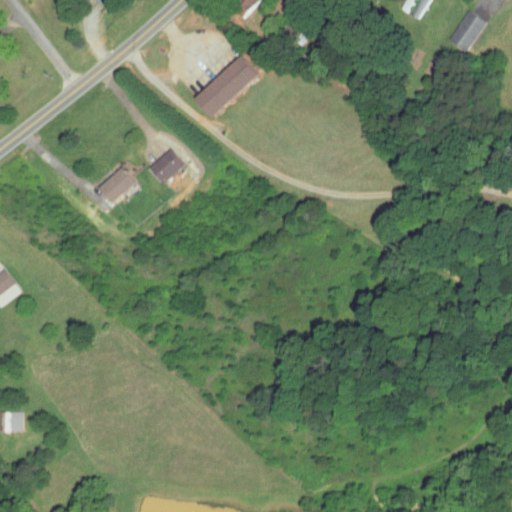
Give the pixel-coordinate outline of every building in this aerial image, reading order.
[(481,6),(472,0),(461,0),(439,33),(459,46),(479,15),(476,13),(481,6)] [(191,92),(208,110),(254,67),(236,49),(191,92)] [(177,158),(162,143),(142,161),(156,177),(177,158)] [(108,197),(132,175),(118,161),(94,182),(108,197)] [(0,294),(13,288),(0,265),(0,294)] [(0,425),(13,425),(12,405),(0,405),(0,425)]
